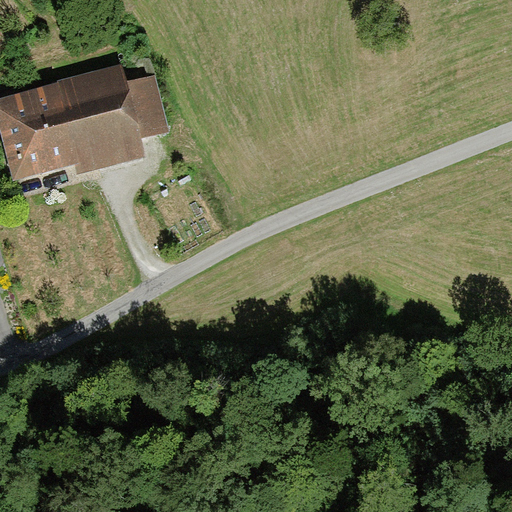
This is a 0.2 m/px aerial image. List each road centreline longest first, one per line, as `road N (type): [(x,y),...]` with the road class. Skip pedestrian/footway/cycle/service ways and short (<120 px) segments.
road 1 (unclassified): [(511,130),(279,221),(0,368)]
road 2 (unknown): [(158,285),(116,202),(174,142)]
